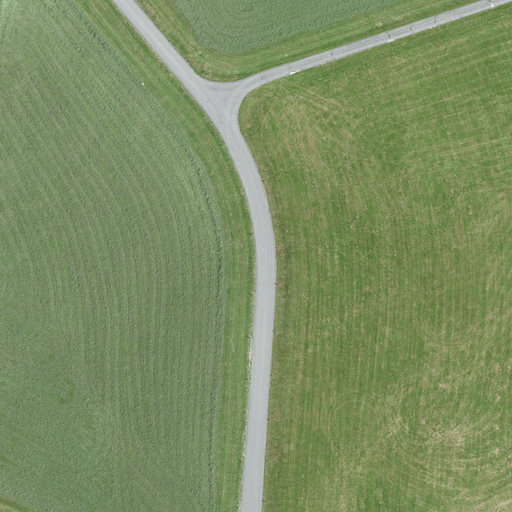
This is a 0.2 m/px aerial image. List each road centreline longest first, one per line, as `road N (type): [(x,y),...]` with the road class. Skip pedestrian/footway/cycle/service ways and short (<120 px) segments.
road 1 (unclassified): [(122,0),(210,99),(258,199),(267,277),(254,511)]
road 2 (track): [(501,0),(210,99)]
